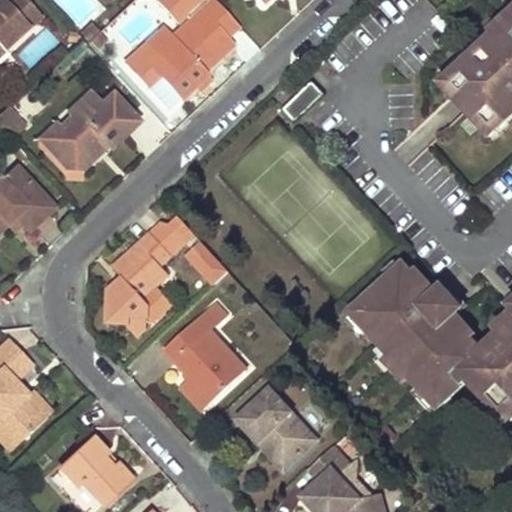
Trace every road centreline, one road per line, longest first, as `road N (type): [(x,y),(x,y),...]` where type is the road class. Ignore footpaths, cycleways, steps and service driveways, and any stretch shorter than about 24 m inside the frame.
road 1 (residential): [(341,0),(75,248),(60,273),(58,319),(70,345),(224,511)]
road 2 (residential): [(511,223),(493,241),(471,246),(452,237),(368,136),(363,89),(376,55),(419,14)]
